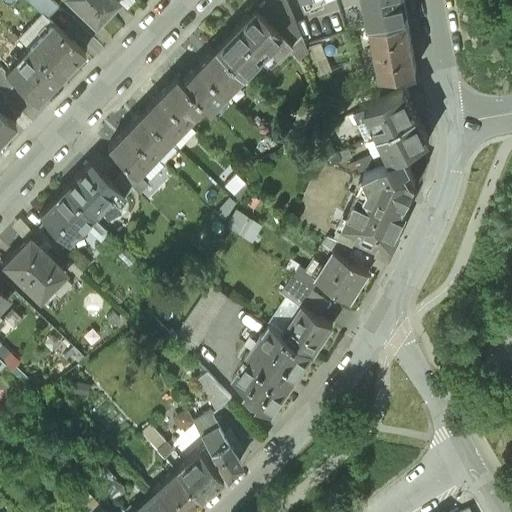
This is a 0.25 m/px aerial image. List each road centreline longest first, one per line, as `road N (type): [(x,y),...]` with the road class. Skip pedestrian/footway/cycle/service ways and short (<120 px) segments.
road 1 (residential): [(0,199),(190,0)]
road 2 (unclassified): [(383,320),(334,393),(220,511)]
road 3 (unclassified): [(453,124),(446,190),(383,320)]
road 4 (unclassified): [(467,457),(383,320)]
road 5 (tertiary): [(431,0),(453,124)]
